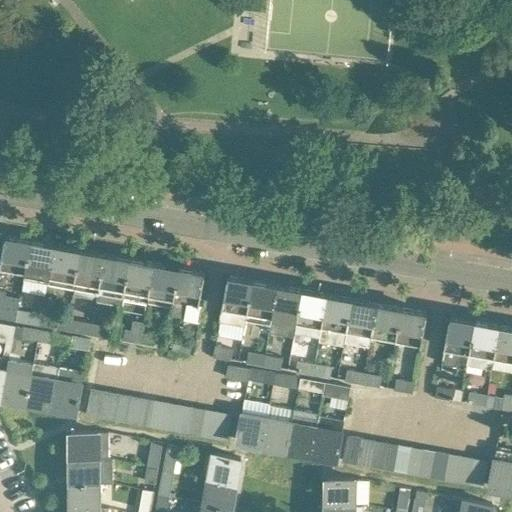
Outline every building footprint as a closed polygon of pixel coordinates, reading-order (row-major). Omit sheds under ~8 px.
[(0,264),(0,266),(26,271),(32,239),(6,234),(0,264)] [(26,271),(23,291),(47,295),(50,282),(57,244),(32,239),(26,271)] [(81,248),(57,244),(50,282),(74,286),(81,248)] [(81,248),(74,286),(99,291),(106,253),(81,248)] [(123,296),(125,287),(127,272),(130,257),(106,253),(99,291),(97,301),(122,305),(123,296)] [(125,287),(123,296),(148,300),(155,262),(130,257),(127,272),(125,287)] [(148,300),(173,305),(174,297),(180,266),(155,262),(148,300)] [(174,297),(173,305),(172,312),(200,317),(201,317),(203,302),(200,301),(205,271),(180,266),(174,297)] [(228,275),(219,320),(220,320),(245,325),(247,318),(254,279),(228,275)] [(254,279),(247,318),(271,323),(279,284),(254,279)] [(279,284),(271,323),(270,331),(294,336),(297,320),(303,288),(279,284)] [(0,315),(16,319),(18,309),(20,296),(6,294),(7,290),(0,288),(0,315)] [(303,288),(297,320),(311,323),(309,333),(320,335),(328,293),(303,288)] [(328,293),(320,335),(319,340),(344,345),(347,329),(353,297),(328,293)] [(347,329),(372,334),(378,302),(353,297),(347,329)] [(378,302),(372,334),(396,338),(402,306),(378,302)] [(396,338),(421,343),(427,311),(402,306),(396,338)] [(16,319),(41,323),(43,314),(18,309),(16,319)] [(67,328),(69,318),(43,314),(41,323),(67,328)] [(467,367),(467,364),(475,320),(450,315),(441,363),(467,367)] [(91,333),(93,323),(69,318),(67,328),(91,333)] [(132,330),(127,329),(125,329),(123,338),(127,339),(141,342),(143,332),(145,322),(134,320),(132,330)] [(500,324),(475,320),(467,364),(492,368),(500,324)] [(0,322),(0,339),(6,340),(4,352),(10,354),(13,335),(14,336),(16,325),(0,322)] [(93,323),(91,333),(107,336),(109,326),(93,323)] [(511,326),(500,324),(492,368),(511,372),(511,326)] [(38,340),(40,329),(16,325),(14,336),(38,340)] [(64,344),(66,334),(40,329),(38,340),(64,344)] [(141,342),(156,344),(157,344),(158,335),(143,332),(141,342)] [(89,344),(90,338),(66,334),(64,344),(88,348),(89,344)] [(171,349),(190,352),(192,339),(173,336),(171,349)] [(232,348),(216,345),(214,354),(214,355),(231,358),(232,348)] [(249,351),(247,361),(264,364),(266,354),(249,351)] [(282,357),(266,354),(264,364),(280,367),(282,357)] [(0,396),(2,397),(10,357),(3,356),(0,355),(0,396)] [(2,397),(26,401),(32,372),(34,362),(10,357),(2,397)] [(298,360),(296,370),(313,373),(315,363),(298,360)] [(34,362),(32,372),(26,401),(51,406),(59,366),(34,362)] [(331,366),(315,363),(313,373),(329,376),(331,366)] [(250,367),(229,364),(227,376),(248,380),(250,367)] [(51,406),(77,410),(81,388),(84,371),(59,366),(51,406)] [(249,377),(274,382),(276,372),(251,367),(249,377)] [(346,379),(363,382),(365,372),(348,369),(346,379)] [(276,372),(274,382),(299,386),(301,377),(276,372)] [(365,372),(363,382),(379,385),(381,375),(365,372)] [(309,378),(307,388),(323,391),(325,381),(309,378)] [(397,378),(395,388),(412,391),(412,390),(414,381),(397,378)] [(351,386),(325,381),(323,391),(323,394),(348,398),(351,386)] [(487,394),(486,404),(501,407),(503,397),(495,396),(497,384),(489,383),(487,394)] [(436,395),(453,398),(454,388),(438,385),(436,395)] [(88,412),(102,415),(107,391),(92,388),(88,412)] [(107,391),(102,415),(114,417),(119,393),(107,391)] [(469,401),(486,404),(487,394),(471,391),(469,401)] [(114,417),(127,419),(132,395),(119,393),(114,417)] [(132,395),(127,419),(139,421),(144,397),(132,395)] [(139,421),(152,424),(156,400),(144,397),(139,421)] [(165,426),(169,402),(156,400),(152,424),(165,426)] [(165,426),(176,428),(181,404),(169,402),(165,426)] [(189,431),(193,407),(181,404),(176,428),(189,431)] [(189,431),(201,433),(206,409),(193,407),(189,431)] [(295,408),(292,420),(287,448),(312,453),(319,414),(319,413),(295,408)] [(213,435),(218,411),(206,409),(201,433),(213,435)] [(230,413),(218,411),(213,435),(226,437),(230,413)] [(268,416),(242,412),(237,439),(262,444),(268,416)] [(500,423),(511,425),(511,414),(502,413),(500,423)] [(312,453),(337,458),(345,419),(319,414),(312,453)] [(262,444),(287,448),(292,420),(268,416),(262,444)] [(71,456),(111,455),(111,430),(71,431),(71,456)] [(344,459),(345,459),(358,461),(362,437),(349,435),(344,459)] [(370,463),(375,440),(362,437),(358,461),(370,463)] [(153,440),(148,463),(158,464),(163,442),(153,440)] [(382,466),(387,442),(375,440),(370,463),(382,466)] [(395,468),(399,444),(387,442),(382,466),(395,468)] [(168,443),(164,468),(174,470),(178,445),(168,443)] [(407,470),(412,446),(399,444),(395,468),(407,470)] [(420,473),(424,449),(412,446),(407,470),(420,473)] [(511,489),(511,448),(496,446),(489,485),(511,489)] [(432,475),(436,451),(424,449),(420,473),(432,475)] [(444,477),(449,453),(436,451),(432,475),(444,477)] [(213,452),(209,476),(236,481),(241,457),(213,452)] [(456,479),(461,455),(449,453),(444,477),(456,479)] [(111,455),(71,456),(71,482),(99,482),(113,482),(113,455),(111,455)] [(469,482),(473,458),(461,455),(456,479),(469,482)] [(473,458),(469,482),(482,484),(486,460),(473,458)] [(145,480),(155,481),(158,464),(148,463),(145,480)] [(164,468),(160,485),(170,487),(174,470),(164,468)] [(236,481),(209,476),(204,501),(232,506),(236,481)] [(354,503),(355,477),(327,477),(326,502),(354,503)] [(71,482),(71,506),(99,506),(99,482),(71,482)] [(415,498),(425,500),(427,490),(417,489),(415,498)] [(143,490),(139,511),(149,511),(153,492),(143,490)] [(400,492),(397,508),(407,510),(410,494),(400,492)] [(448,511),(490,511),(492,502),(452,495),(448,511)] [(415,498),(412,511),(422,511),(425,500),(415,498)] [(204,501),(202,511),(230,511),(232,506),(204,501)] [(325,511),(353,511),(354,503),(326,502),(325,511)]
